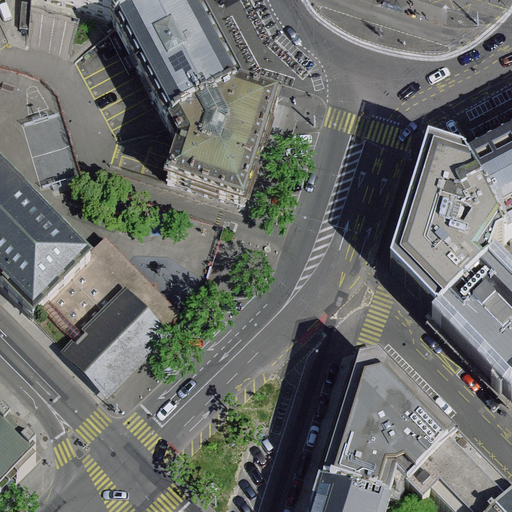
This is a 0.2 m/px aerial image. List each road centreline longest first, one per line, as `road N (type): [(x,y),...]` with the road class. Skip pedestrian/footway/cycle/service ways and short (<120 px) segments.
road 1 (tertiary): [(391,76),(332,250),(278,317),(125,468)]
road 2 (residential): [(274,511),(316,366),(362,322),(392,328),(511,449)]
road 3 (tertiary): [(37,380),(64,451),(62,511)]
road 4 (tertiary): [(287,0),(320,43),(391,76)]
road 5 (tertiary): [(391,76),(457,72),(511,35)]
road 6 (tertiary): [(37,380),(125,468)]
